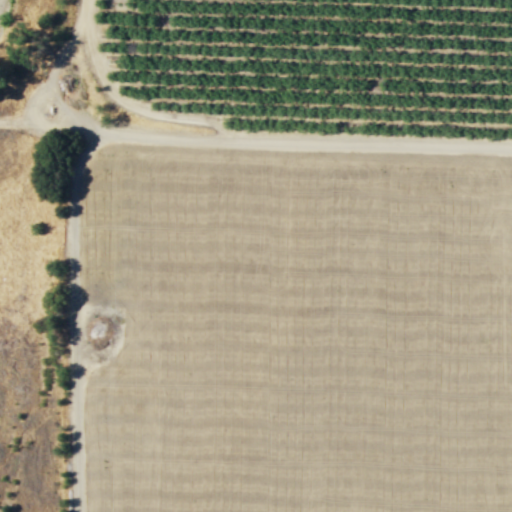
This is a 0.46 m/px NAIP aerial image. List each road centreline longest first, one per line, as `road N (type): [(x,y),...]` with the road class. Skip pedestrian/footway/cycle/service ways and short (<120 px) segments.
road 1 (track): [(511,148),(131,138),(72,130),(45,93),(36,96),(35,118),(72,130)]
road 2 (track): [(73,511),(72,130)]
road 3 (track): [(227,140),(215,124),(116,99),(92,43),(88,0)]
